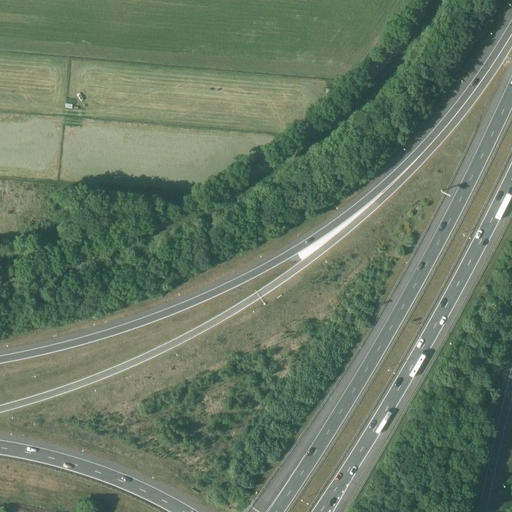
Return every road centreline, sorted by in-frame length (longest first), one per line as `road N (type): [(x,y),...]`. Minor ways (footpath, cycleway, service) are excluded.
road 1 (motorway): [(511,26),(407,165),(290,253),(140,322),(0,359)]
road 2 (unclassified): [(0,278),(146,230),(234,183),(359,88),(422,0)]
road 3 (motorway): [(511,95),(366,373),(275,511)]
road 4 (motorway): [(321,511),(401,388),(511,182)]
road 5 (motorway): [(185,511),(80,466),(0,449)]
road 6 (motorway): [(483,511),(511,387)]
